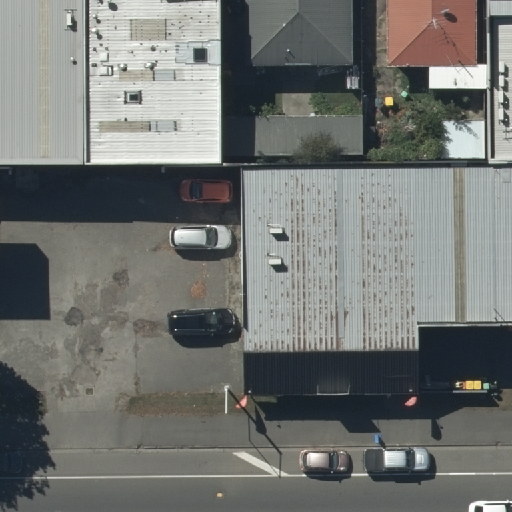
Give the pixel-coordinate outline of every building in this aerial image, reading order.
[(90,0),(92,180),(226,179),(220,16),(172,19),(171,0),(90,0)] [(353,0),(245,0),(247,83),(354,82),(353,0)] [(472,0),(383,0),(384,87),(473,87),(472,0)] [(511,0),(487,0),(488,147),(511,146),(511,0)] [(0,181),(85,181),(83,2),(0,2),(0,181)] [(511,152),(239,155),(240,342),(415,340),(414,324),(511,322),(511,152)]
